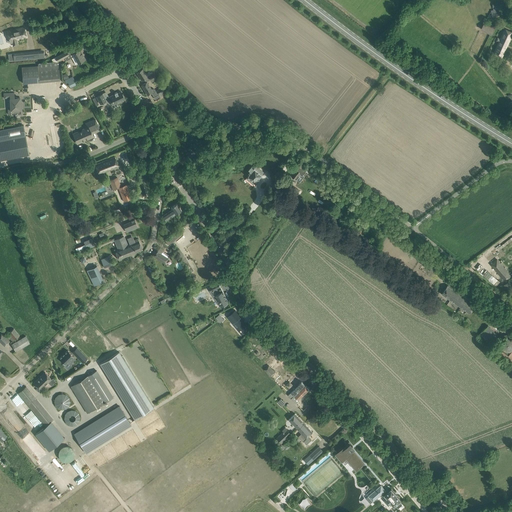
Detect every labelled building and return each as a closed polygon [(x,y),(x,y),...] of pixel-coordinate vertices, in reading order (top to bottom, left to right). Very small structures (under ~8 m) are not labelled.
[(502,9),(501,2),(493,4),(494,10),(491,10),(493,16),(503,14),(502,9)] [(486,23),(482,29),(492,35),(496,28),(486,23)] [(24,27),(19,28),(14,29),(7,31),(10,43),(12,42),(13,46),(17,45),(16,40),(26,37),(24,27)] [(493,54),(497,55),(502,57),(511,34),(511,32),(505,29),(500,40),(497,38),(496,41),(499,42),(493,54)] [(80,49),(73,53),(69,55),(64,58),(66,61),(74,56),(75,58),(73,60),(75,65),(85,59),(80,49)] [(44,50),(13,53),(13,61),(44,57),(44,50)] [(58,61),(64,58),(69,55),(66,51),(55,57),(56,59),(57,61),(58,61)] [(38,66),(21,67),(22,83),(39,82),(60,80),(58,61),(57,61),(56,62),(48,62),(38,63),(38,66)] [(142,69),(141,70),(137,72),(142,80),(147,77),(142,69)] [(73,76),(65,80),(66,83),(68,82),(70,87),(76,84),(73,76)] [(147,95),(151,92),(152,94),(154,94),(156,90),(155,89),(153,88),(151,89),(147,82),(141,85),(147,95)] [(161,87),(157,90),(161,96),(164,94),(166,96),(169,94),(164,85),(163,85),(161,87)] [(117,103),(120,101),(125,99),(121,92),(118,93),(117,92),(114,93),(115,95),(114,95),(113,94),(109,97),(108,97),(105,99),(102,94),(97,97),(100,104),(109,99),(113,107),(118,105),(117,103)] [(14,93),(9,93),(4,93),(4,98),(7,98),(8,114),(17,114),(22,113),(22,109),(20,109),(20,106),(20,105),(20,103),(21,102),(21,99),(20,98),(17,98),(17,97),(14,97),(14,93)] [(85,123),(87,128),(82,130),(83,131),(73,135),(77,144),(93,137),(92,134),(100,130),(95,118),(85,123)] [(24,125),(19,126),(0,129),(0,160),(29,155),(24,125)] [(115,157),(95,164),(99,174),(118,166),(115,157)] [(307,169),(299,162),(297,165),(297,164),(294,168),(295,170),(291,175),(300,182),(304,176),(302,175),(307,169)] [(248,176),(246,178),(253,185),(255,183),(256,183),(257,183),(257,182),(256,181),(262,175),(262,174),(264,172),(256,166),(255,168),(254,167),(254,168),(252,166),(249,169),(251,171),(249,173),(250,174),(249,175),(248,175),(247,175),(247,176),(248,176)] [(119,188),(122,197),(124,201),(131,198),(126,185),(121,187),(117,177),(109,180),(113,190),(115,189),(119,188)] [(284,184),(283,187),(296,196),(299,190),(290,185),(289,187),(286,185),(284,184)] [(104,188),(93,191),(95,198),(106,195),(104,188)] [(163,216),(166,221),(181,210),(177,204),(171,208),(172,210),(163,216)] [(135,220),(123,225),(126,231),(133,227),(134,229),(138,227),(135,220)] [(369,224),(365,221),(352,236),(357,240),(369,224)] [(169,224),(166,227),(172,233),(175,230),(169,224)] [(165,241),(169,245),(173,241),(173,242),(183,234),(179,229),(169,238),(165,241)] [(123,236),(114,240),(118,249),(125,246),(127,245),(123,236)] [(125,246),(129,255),(143,250),(138,238),(129,242),(129,244),(127,245),(125,246)] [(90,242),(78,247),(79,250),(91,246),(90,242)] [(115,250),(119,260),(129,255),(125,246),(118,249),(115,250)] [(152,255),(156,258),(165,264),(168,258),(161,254),(164,249),(158,246),(155,250),(152,255)] [(101,260),(104,267),(112,264),(109,257),(101,260)] [(509,272),(499,261),(493,266),(503,278),(509,272)] [(87,271),(94,285),(103,281),(96,266),(87,271)] [(229,303),(223,291),(219,293),(217,289),(221,287),(219,282),(209,287),(211,292),(215,289),(217,294),(215,295),(221,307),(229,303)] [(448,285),(445,289),(442,294),(470,313),(476,304),(448,285)] [(227,317),(233,324),(233,323),(236,321),(244,332),(249,328),(246,324),(245,324),(243,322),(244,321),(235,310),(227,317)] [(220,314),(215,317),(220,323),(224,319),(222,320),(221,318),(222,317),(220,314)] [(505,339),(508,339),(507,334),(497,336),(498,335),(488,325),(479,334),(490,344),(492,346),(497,340),(497,341),(505,339)] [(8,336),(9,337),(12,341),(20,335),(14,328),(9,332),(10,334),(8,336)] [(0,334),(0,341),(3,344),(4,346),(10,341),(3,334),(4,333),(3,332),(0,334)] [(29,343),(25,336),(11,344),(16,351),(29,343)] [(67,350),(67,351),(60,358),(59,358),(65,364),(65,365),(66,365),(65,364),(68,362),(70,364),(75,359),(73,357),(74,357),(73,356),(67,350)] [(81,351),(76,355),(83,363),(88,358),(81,351)] [(119,352),(100,364),(134,419),(153,407),(119,352)] [(269,366),(265,369),(271,376),(275,372),(269,366)] [(97,370),(71,386),(87,413),(113,397),(97,370)] [(52,379),(48,376),(45,372),(34,383),(40,390),(52,379)] [(291,398),(305,384),(302,381),(298,385),(295,383),(293,385),(289,382),(286,385),(289,388),(290,388),(293,390),(288,395),(291,398)] [(301,402),(299,400),(297,398),(302,393),(304,395),(309,389),(305,384),(291,398),(298,405),(301,402)] [(26,387),(18,393),(21,397),(45,426),(51,421),(53,419),(29,390),(26,387)] [(69,403),(70,403),(69,393),(54,394),(55,408),(69,407),(69,403)] [(86,453),(131,425),(120,406),(74,434),(86,453)] [(62,417),(73,427),(83,418),(72,407),(62,417)] [(295,414),(291,417),(289,419),(295,426),(301,420),(295,414)] [(295,426),(298,429),(304,423),(301,420),(295,426)] [(304,423),(298,429),(306,438),(312,432),(304,423)] [(277,437),(281,442),(291,433),(287,429),(284,432),(283,431),(277,437)] [(372,435),(367,440),(377,448),(381,444),(372,435)] [(336,454),(342,461),(346,458),(357,470),(356,469),(363,463),(365,465),(350,447),(352,446),(349,442),(336,454)] [(74,456),(75,454),(74,452),(74,450),(72,448),(71,447),(69,446),(66,446),(64,446),(63,447),(61,448),(60,450),(59,452),(59,454),(59,456),(60,458),(61,460),(63,461),(64,461),(66,462),(69,462),(71,461),(72,459),(74,458),(74,456)] [(309,465),(323,451),(319,446),(304,460),(309,465)] [(372,453),(368,457),(375,465),(379,461),(372,453)] [(83,473),(89,470),(86,464),(80,467),(83,473)] [(389,477),(386,480),(391,486),(394,482),(389,477)] [(371,494),(368,496),(373,501),(375,499),(380,495),(382,497),(384,495),(387,498),(385,500),(384,501),(388,506),(389,505),(391,503),(394,506),(396,505),(398,508),(402,505),(399,502),(401,500),(391,489),(386,493),(385,491),(385,490),(381,485),(371,494)] [(304,491),(300,494),(302,497),(297,501),(303,508),(302,508),(305,511),(314,502),(304,491)]
